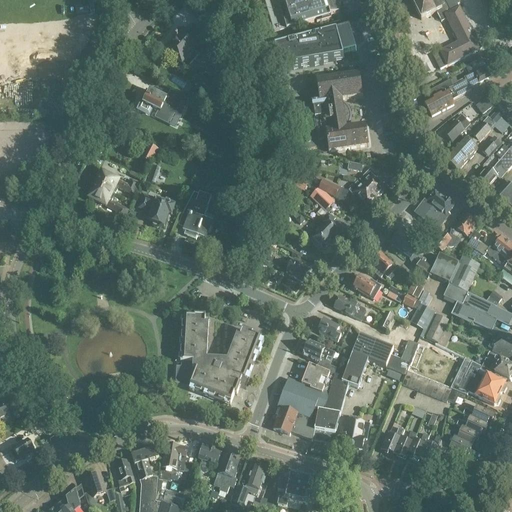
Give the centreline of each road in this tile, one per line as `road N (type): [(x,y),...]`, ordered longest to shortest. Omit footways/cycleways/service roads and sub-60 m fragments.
road 1 (residential): [(300,317),(38,222)]
road 2 (secondary): [(38,222),(11,295),(14,344),(71,448)]
road 3 (secondary): [(136,29),(38,222)]
road 4 (residential): [(300,317),(428,170)]
road 5 (secondary): [(71,448),(175,429),(245,449)]
road 6 (residential): [(418,139),(376,0)]
road 7 (residential): [(245,449),(300,317)]
road 8 (secondary): [(245,449),(357,482),(370,495)]
road 9 (unknown): [(394,61),(370,66),(353,20),(296,34)]
road 10 (residential): [(370,495),(450,494),(489,463)]
